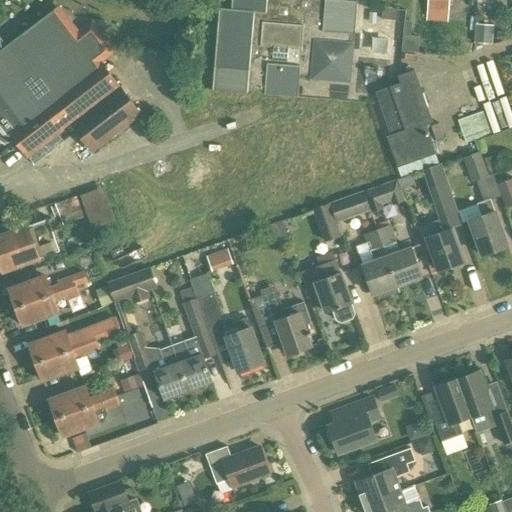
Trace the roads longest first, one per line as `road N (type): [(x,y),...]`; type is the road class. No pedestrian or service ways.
road 1 (residential): [(277,404),(41,486)]
road 2 (residential): [(511,318),(277,404)]
